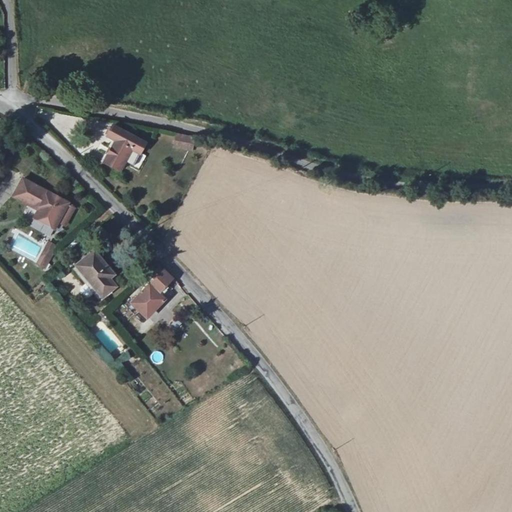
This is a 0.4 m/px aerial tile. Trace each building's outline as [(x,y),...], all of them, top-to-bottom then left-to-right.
[(99,167),(115,174),(126,152),(135,155),(139,146),(106,131),(102,141),(110,145),(99,167)] [(172,147),(192,152),(196,137),(175,132),(172,147)] [(56,227),(71,201),(26,176),(16,194),(41,207),(36,216),(56,227)] [(34,265),(45,271),(58,246),(48,240),(34,265)] [(94,254),(80,268),(103,296),(110,289),(104,282),(112,276),(94,254)] [(155,272),(159,275),(141,291),(149,299),(169,279),(159,269),(155,272)] [(173,314),(165,318),(171,332),(179,328),(173,314)]
